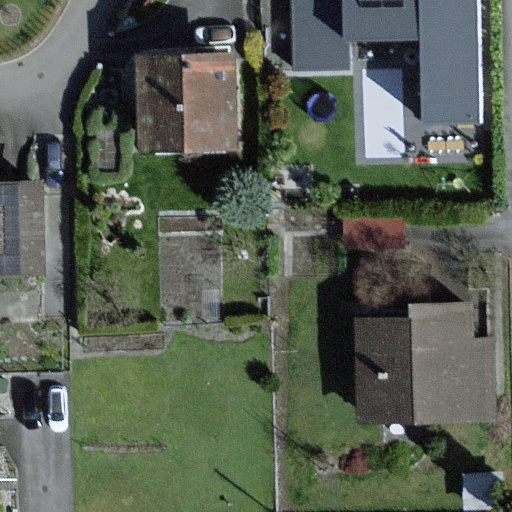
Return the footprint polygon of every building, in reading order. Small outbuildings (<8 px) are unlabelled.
[(478,0),(289,0),(289,70),(359,70),(359,42),(412,42),(412,124),(479,124),(478,0)] [(254,60),(151,58),(150,158),(252,160),(254,60)] [(49,185),(0,186),(0,284),(52,282),(49,185)] [(349,208),(348,232),(406,235),(407,211),(349,208)] [(482,303),(431,303),(431,321),(363,321),(364,423),(500,422),(499,338),(482,338),(482,303)]
